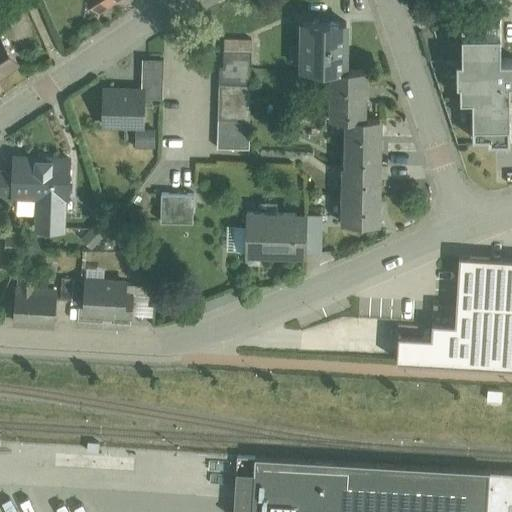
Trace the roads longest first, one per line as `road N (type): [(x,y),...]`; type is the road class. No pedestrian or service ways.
road 1 (residential): [(461,225),(208,333),(165,341)]
road 2 (residential): [(385,0),(461,225)]
road 3 (residential): [(185,0),(65,56),(0,104)]
road 4 (residential): [(0,334),(165,341)]
